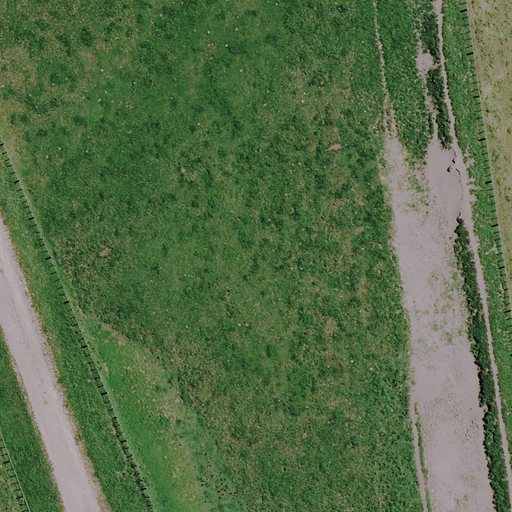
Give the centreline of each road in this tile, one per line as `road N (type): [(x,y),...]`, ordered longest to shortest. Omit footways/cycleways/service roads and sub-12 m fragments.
road 1 (secondary): [(10,0),(133,511)]
road 2 (track): [(0,83),(152,511)]
